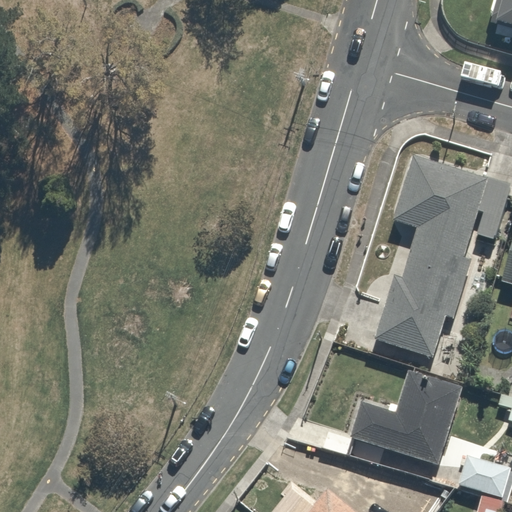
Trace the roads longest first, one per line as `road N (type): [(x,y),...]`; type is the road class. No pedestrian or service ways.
road 1 (tertiary): [(166,511),(226,431),(274,341),(360,62)]
road 2 (residential): [(360,62),(511,106)]
